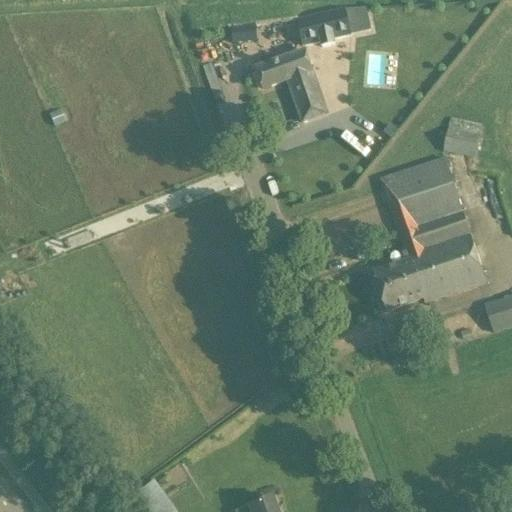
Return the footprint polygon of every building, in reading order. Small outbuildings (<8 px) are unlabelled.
[(345,11),(297,21),(302,47),(350,37),(345,11)] [(328,116),(306,52),(256,69),(257,71),(264,91),(288,83),(300,118),(302,125),(328,116)] [(449,120),(443,153),(476,160),(482,126),(449,120)] [(391,126),(384,134),(391,140),(397,131),(391,126)] [(406,261),(373,272),(386,313),(424,301),(425,305),(486,285),(448,168),(445,159),(380,181),(384,191),(385,196),(387,202),(403,251),(406,261)] [(511,297),(484,307),(493,336),(511,329),(511,297)] [(276,511),(271,499),(247,508),(237,511),(276,511)]
